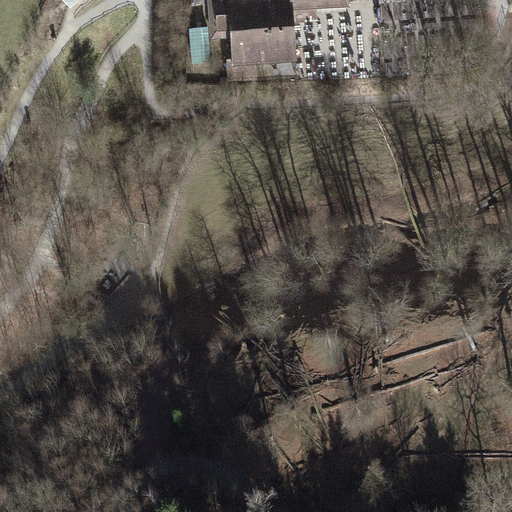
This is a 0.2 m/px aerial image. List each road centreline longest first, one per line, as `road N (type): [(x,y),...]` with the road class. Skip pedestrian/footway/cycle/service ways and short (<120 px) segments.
road 1 (track): [(0,311),(27,283),(59,221),(75,129),(121,46),(145,31),(143,0)]
road 2 (track): [(121,0),(69,33),(29,94),(0,161)]
road 3 (track): [(151,283),(0,395)]
